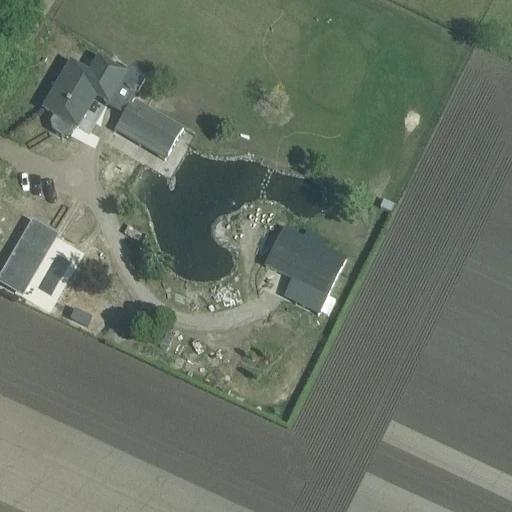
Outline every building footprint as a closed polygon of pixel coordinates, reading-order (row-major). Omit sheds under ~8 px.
[(44,110),(55,117),(51,125),(53,134),(61,138),(71,136),(76,129),(77,130),(85,116),(80,113),(91,94),(109,105),(110,105),(125,115),(116,132),(166,160),(183,131),(157,116),(156,119),(131,103),(146,80),(128,69),(124,75),(102,62),(93,77),(76,68),(66,86),(60,83),(44,110)] [(2,282),(18,292),(50,237),(34,227),(2,282)] [(346,261),(283,230),(264,268),(295,283),(286,300),(319,316),(346,261)] [(65,284),(61,260),(42,264),(46,288),(65,284)] [(94,274),(80,266),(75,276),(89,284),(94,274)] [(75,312),(71,321),(87,329),(91,319),(75,312)]
